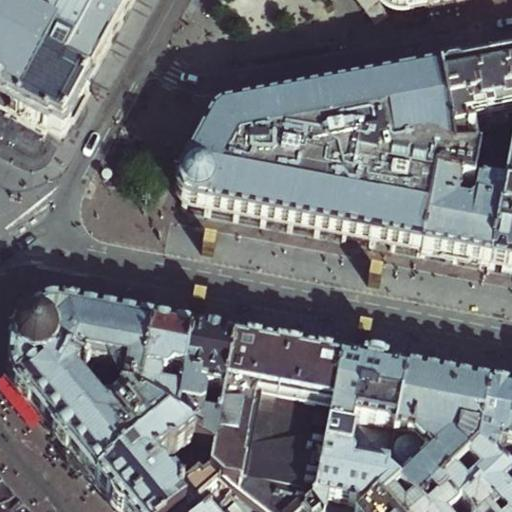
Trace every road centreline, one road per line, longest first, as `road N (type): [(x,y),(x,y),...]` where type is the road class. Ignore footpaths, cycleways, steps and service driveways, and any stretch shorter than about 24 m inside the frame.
road 1 (residential): [(142,54),(33,239),(511,333)]
road 2 (residential): [(511,33),(201,86),(142,54)]
